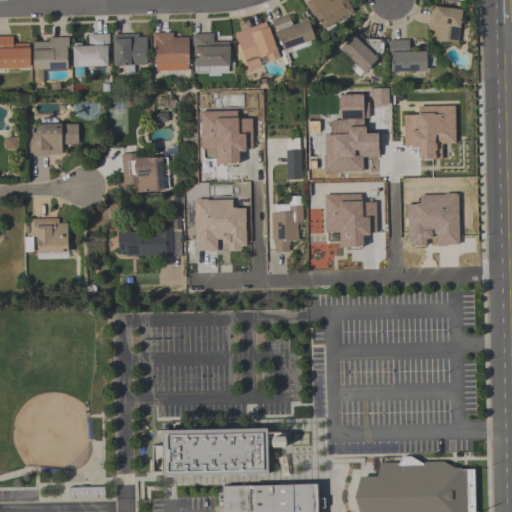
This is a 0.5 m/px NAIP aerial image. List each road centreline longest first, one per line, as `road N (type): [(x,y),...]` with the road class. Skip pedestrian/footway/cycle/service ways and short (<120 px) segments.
road 1 (residential): [(189,287),(511,281)]
road 2 (residential): [(0,7),(234,0)]
road 3 (primary): [(508,42),(511,201)]
